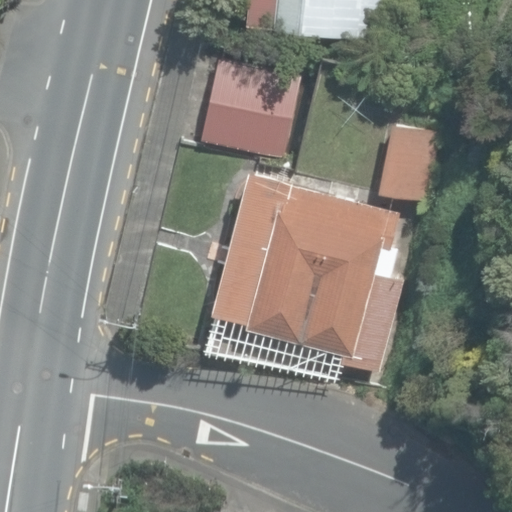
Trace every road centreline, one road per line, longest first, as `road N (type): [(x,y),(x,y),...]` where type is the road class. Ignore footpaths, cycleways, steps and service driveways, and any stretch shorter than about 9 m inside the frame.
road 1 (residential): [(31,366),(300,449),(434,511)]
road 2 (tertiary): [(81,113),(31,366)]
road 3 (tertiary): [(31,366),(18,511)]
